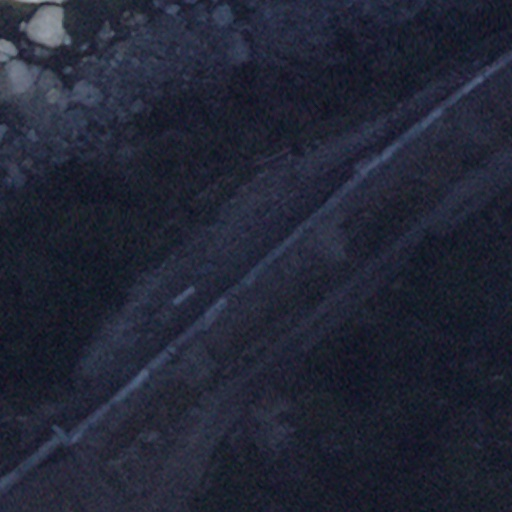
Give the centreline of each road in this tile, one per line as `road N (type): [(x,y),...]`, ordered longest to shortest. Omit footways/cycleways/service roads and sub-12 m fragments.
road 1 (primary): [(67,511),(511,124)]
road 2 (track): [(511,168),(259,365),(165,511)]
